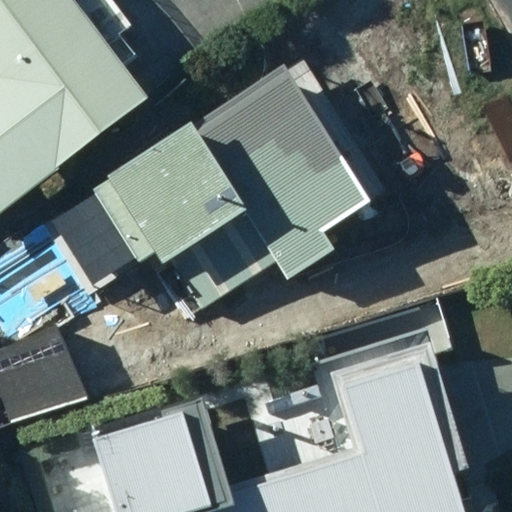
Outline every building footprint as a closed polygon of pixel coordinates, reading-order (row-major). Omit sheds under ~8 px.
[(0,0),(0,73),(7,83),(0,88),(0,230),(172,109),(130,50),(149,37),(122,0),(0,0)] [(309,78),(112,197),(155,268),(175,255),(210,312),(293,262),(305,284),(349,258),(339,242),(389,212),(309,78)] [(93,285),(103,279),(71,225),(22,253),(54,308),(81,292),(89,307),(102,300),(93,285)] [(0,355),(0,373),(20,426),(94,399),(68,330),(0,355)] [(332,384),(365,511),(466,511),(427,359),(332,384)] [(110,423),(0,454),(0,481),(5,497),(40,487),(45,507),(127,483),(110,423)]
